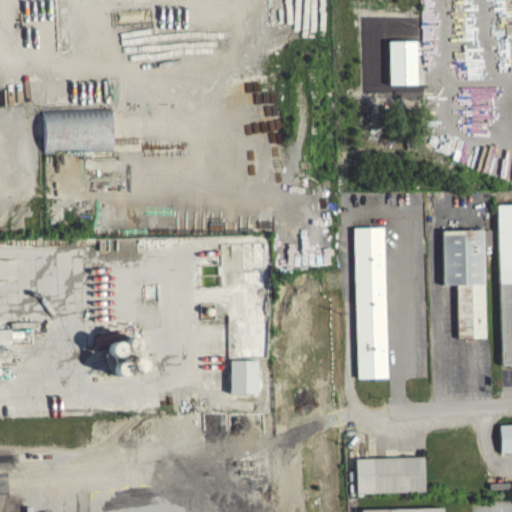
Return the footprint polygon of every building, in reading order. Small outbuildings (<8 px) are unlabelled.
[(41,115),(43,155),(81,154),(81,156),(110,155),(109,113),(41,115)] [(511,203),(495,204),(501,365),(511,364),(511,203)] [(351,226),(357,377),(387,377),(382,225),(351,226)] [(441,229),(442,284),(456,283),(457,339),(484,337),(482,228),(441,229)] [(8,333),(0,333),(0,353),(4,354),(4,345),(8,344),(8,333)] [(134,341),(104,346),(106,361),(136,356),(134,341)] [(511,455),(511,427),(497,428),(498,456),(511,455)] [(355,458),(356,493),(426,490),(425,456),(355,458)]
